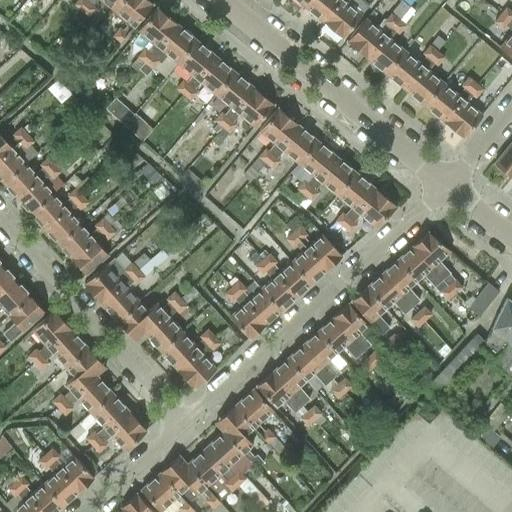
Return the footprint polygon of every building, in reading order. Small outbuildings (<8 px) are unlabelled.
[(77,0),(74,5),(81,11),(90,0),(77,0)] [(98,0),(113,12),(123,0),(90,0),(81,11),(89,17),(96,9),(93,6),(98,0)] [(145,0),(123,0),(113,12),(128,24),(122,30),(119,28),(112,36),(120,43),(132,28),(133,28),(152,5),(145,0)] [(308,0),(303,6),(323,22),(341,0),(308,0)] [(341,0),(323,22),(342,38),(355,23),(362,15),(367,9),(356,0),(341,0)] [(401,1),(391,14),(398,20),(408,7),(401,1)] [(408,7),(398,20),(404,24),(415,10),(409,6),(408,7)] [(511,13),(506,8),(500,16),(511,25),(511,13)] [(137,57),(145,63),(176,25),(157,9),(137,32),(153,45),(147,51),(144,48),(137,57)] [(347,42),(366,58),(398,20),(391,14),(384,23),(387,25),(381,31),(366,19),(347,42)] [(511,25),(500,16),(494,23),(502,30),(505,27),(511,33),(499,48),(511,58),(511,25)] [(398,20),(366,58),(385,74),(405,51),(390,39),(390,38),(395,32),(397,34),(405,25),(404,24),(398,20)] [(145,63),(152,69),(158,61),(160,63),(166,55),(176,64),(195,41),(176,25),(145,63)] [(437,37),(430,46),(437,52),(444,43),(437,37)] [(176,89),(183,95),(215,57),(195,41),(176,64),(191,76),(185,83),(183,80),(176,89)] [(385,74),(405,90),(437,52),(430,46),(422,54),(425,57),(420,63),(405,51),(385,74)] [(437,52),(405,90),(424,106),(443,83),(429,70),(434,64),(436,65),(443,57),(437,52)] [(184,95),(183,95),(190,101),(197,92),(194,90),(199,83),(200,84),(215,96),(234,73),(215,57),(184,95)] [(145,63),(139,70),(146,76),(152,69),(145,63)] [(221,113),(214,121),(214,122),(221,127),(253,89),(234,73),(215,96),(229,108),(223,115),(221,113)] [(443,83),(424,106),(443,122),(475,84),(468,78),(461,86),(463,89),(458,95),(443,83)] [(475,84),(443,122),(463,138),(482,116),(466,103),(472,95),(475,98),(482,90),(475,84)] [(253,89),(221,127),(222,127),(228,132),(228,133),(235,125),(232,122),(238,115),(239,116),(253,128),(254,129),(260,121),(273,106),(253,89)] [(106,110),(124,127),(133,116),(115,100),(106,110)] [(258,157),(265,164),(297,125),(278,109),(258,132),(273,145),(268,151),(265,149),(258,157)] [(133,116),(124,127),(141,142),(151,130),(134,115),(133,116)] [(283,153),(297,164),(316,141),(297,125),(265,164),(273,170),(280,161),(277,159),(283,153)] [(217,133),(211,141),(212,142),(217,146),(228,132),(222,127),(217,133)] [(0,159),(27,135),(20,128),(12,135),(15,138),(8,145),(0,136),(0,159)] [(0,159),(0,180),(3,184),(25,164),(16,153),(23,147),(25,150),(33,142),(27,135),(0,159)] [(297,164),(290,173),(302,183),(297,189),(299,191),(304,195),(335,157),(316,141),(297,164)] [(511,142),(494,164),(511,179),(511,178),(511,142)] [(258,157),(250,167),(257,173),(265,164),(258,157)] [(321,185),(335,196),(336,195),(354,173),(335,157),(304,195),(311,202),(318,193),(316,191),(321,185)] [(3,184),(17,199),(54,165),(48,158),(39,166),(41,168),(35,174),(25,164),(3,184)] [(17,199),(30,214),(52,194),(43,184),(50,178),(52,180),(61,172),(54,165),(17,199)] [(186,170),(180,178),(198,194),(204,186),(186,170)] [(335,221),(342,227),(373,189),(354,173),(336,195),(335,196),(350,209),(344,215),(342,213),(335,221)] [(30,214),(44,229),(81,196),(74,189),(66,196),(69,199),(62,205),(52,194),(30,214)] [(373,189),(342,227),(349,233),(356,225),(352,222),(359,214),(374,227),(396,208),(373,189)] [(299,191),(291,200),(296,204),(304,195),(299,191)] [(44,229),(58,244),(80,224),(70,213),(77,207),(79,210),(87,203),(81,196),(44,229)] [(58,244),(71,259),(108,226),(101,219),(93,226),(96,229),(90,235),(80,224),(58,244)] [(108,226),(71,259),(85,275),(107,255),(97,244),(104,238),(106,240),(114,233),(108,226)] [(299,227),(292,233),(325,271),(341,257),(320,234),(309,244),(303,237),(306,235),(299,227)] [(179,233),(165,246),(169,251),(184,239),(179,233)] [(300,252),(289,261),(310,284),(325,271),(292,233),(285,239),(292,248),(295,245),(300,252)] [(427,233),(412,247),(442,280),(447,286),(454,281),(454,280),(449,274),(438,262),(449,252),(428,234),(427,233)] [(412,247),(397,261),(416,282),(423,276),(434,288),(442,280),(412,247)] [(143,253),(131,263),(138,270),(146,262),(149,260),(143,253)] [(269,254),(261,261),(295,298),(310,284),(289,261),(279,271),(273,265),(276,262),(269,254)] [(83,285),(100,304),(138,270),(131,263),(123,270),(112,259),(83,285)] [(270,279),(259,289),(279,312),(295,298),(261,261),(255,267),(262,275),(264,272),(270,279)] [(397,261),(381,274),(411,307),(418,301),(408,290),(416,282),(397,261)] [(147,262),(138,270),(144,277),(153,269),(147,262)] [(0,296),(16,282),(2,267),(0,268),(0,296)] [(100,304),(117,322),(140,302),(127,288),(133,282),(136,285),(144,277),(138,270),(100,304)] [(381,274),(366,288),(386,310),(393,304),(403,314),(411,307),(381,274)] [(238,281),(231,288),(231,289),(264,325),(279,312),(259,289),(253,282),(245,289),(238,281)] [(454,281),(447,286),(454,294),(460,288),(454,281)] [(0,296),(0,309),(1,308),(2,309),(8,316),(30,297),(16,282),(0,296)] [(498,292),(487,284),(467,308),(478,316),(498,292)] [(447,286),(440,293),(447,300),(454,294),(447,286)] [(264,325),(231,288),(224,294),(231,302),(234,300),(240,306),(229,317),(235,324),(249,339),(264,325)] [(366,288),(351,302),(364,317),(380,335),(388,327),(379,317),(379,316),(386,310),(366,288)] [(139,302),(117,322),(129,336),(134,341),(143,333),(179,300),(180,299),(173,292),(165,299),(168,302),(162,308),(157,303),(148,311),(140,302),(139,302)] [(30,297),(8,316),(14,323),(2,334),(10,343),(44,312),(30,297)] [(143,333),(159,351),(182,331),(170,317),(176,311),(178,314),(187,306),(180,299),(143,333)] [(491,329),(481,349),(491,357),(488,361),(493,365),(502,372),(504,374),(507,377),(511,371),(511,303),(506,299),(497,317),(491,329)] [(348,305),(332,318),(362,351),(370,344),(360,334),(368,327),(361,319),(348,305)] [(423,307),(417,313),(423,321),(430,315),(423,307)] [(35,349),(26,357),(33,364),(34,363),(71,330),(54,311),(39,325),(31,332),(44,346),(37,352),(35,349)] [(417,313),(409,320),(416,327),(423,321),(417,313)] [(332,318),(317,332),(337,354),(344,348),(354,359),(362,351),(332,318)] [(227,327),(219,335),(230,347),(238,339),(227,327)] [(34,363),(33,364),(39,371),(47,364),(45,361),(52,354),(65,369),(66,369),(87,349),(71,330),(34,363)] [(159,351),(176,370),(213,337),(207,330),(199,337),(201,339),(195,345),(182,331),(159,351)] [(317,332),(302,346),(332,379),(340,371),(330,360),(337,354),(317,332)] [(387,340),(387,341),(393,348),(394,348),(400,342),(393,335),(390,338),(387,340)] [(213,337),(176,370),(193,389),(215,369),(201,354),(209,347),(211,350),(219,343),(213,337)] [(302,346),(287,359),(307,382),(314,375),(323,386),(332,379),(302,346)] [(60,395),(51,403),(57,410),(58,409),(59,408),(95,375),(104,367),(99,362),(87,349),(66,369),(65,369),(73,378),(64,386),(69,391),(62,397),(60,395)] [(374,352),(368,358),(375,366),(381,359),(374,352)] [(368,358),(360,365),(367,372),(375,366),(368,358)] [(287,359),(272,373),(301,406),(309,399),(300,388),(307,382),(287,359)] [(272,373),(256,387),(269,402),(276,409),(284,403),(289,409),(293,413),(301,406),(272,373)] [(58,409),(57,410),(64,417),(72,409),(70,406),(77,400),(85,409),(90,414),(95,409),(112,394),(95,375),(59,408),(58,409)] [(344,379),(337,385),(338,385),(339,387),(344,393),(351,386),(344,379)] [(337,385),(330,392),(337,399),(344,393),(339,387),(338,385),(337,385)] [(253,390),(234,407),(254,429),(273,412),(253,390)] [(86,439),(92,446),(129,412),(112,394),(95,409),(90,414),(102,428),(96,434),(94,432),(86,439)] [(314,406),(307,412),(307,413),(309,414),(314,420),(321,414),(315,407),(314,406)] [(221,419),(215,423),(223,432),(244,455),(252,464),(256,469),(263,463),(256,455),(253,458),(248,451),(254,446),(246,437),(254,429),(236,409),(234,407),(232,409),(221,419)] [(129,412),(92,446),(98,452),(105,446),(102,442),(110,436),(124,451),(146,431),(129,412)] [(307,412),(300,419),(300,420),(307,427),(314,420),(309,414),(307,413),(307,412)] [(475,417),(466,428),(490,448),(499,437),(475,417)] [(267,429),(261,435),(282,459),(288,453),(267,429)] [(223,433),(205,449),(225,472),(238,486),(245,480),(240,475),(252,464),(244,455),(223,432),(223,433)] [(51,449),(44,455),(77,493),(93,479),(73,457),(62,466),(56,460),(59,457),(51,449)] [(187,465),(186,466),(206,488),(218,502),(230,492),(231,492),(238,486),(225,472),(205,449),(187,465)] [(54,474),(43,484),(62,506),(77,493),(44,455),(37,462),(45,470),(47,467),(54,474)] [(173,461),(159,473),(179,496),(180,496),(185,502),(187,505),(197,497),(202,492),(207,498),(205,501),(211,508),(212,509),(219,502),(218,502),(206,488),(186,466),(178,457),(173,461)] [(159,473),(140,490),(154,505),(159,511),(174,511),(178,509),(185,502),(180,496),(179,496),(159,473)] [(21,476),(14,483),(40,511),(55,511),(62,506),(43,484),(32,494),(26,487),(28,484),(21,476)] [(40,511),(14,483),(7,489),(14,497),(17,495),(23,501),(12,511),(40,511)] [(258,491),(249,499),(259,510),(268,502),(258,491)] [(136,494),(120,508),(123,511),(151,511),(149,509),(136,494)] [(185,502),(178,509),(180,511),(193,511),(187,505),(185,502)] [(211,508),(205,511),(227,511),(219,502),(212,509),(211,508)]
